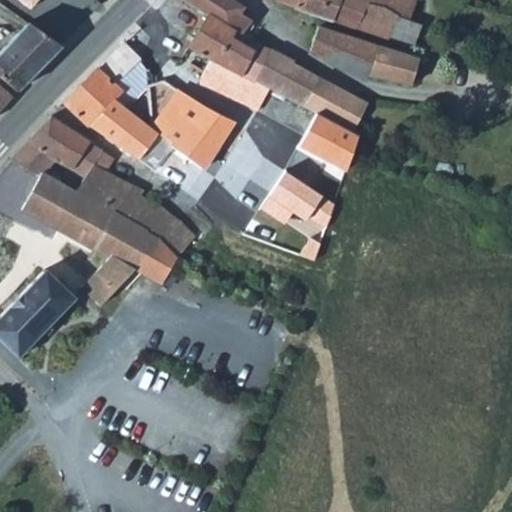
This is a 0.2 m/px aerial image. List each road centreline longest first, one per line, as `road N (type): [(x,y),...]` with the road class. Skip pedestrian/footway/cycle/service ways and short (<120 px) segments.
road 1 (unknown): [(42,93),(199,223)]
road 2 (secondary): [(0,141),(134,0)]
